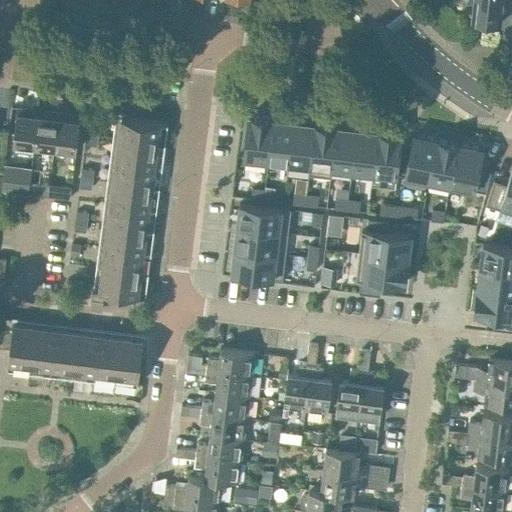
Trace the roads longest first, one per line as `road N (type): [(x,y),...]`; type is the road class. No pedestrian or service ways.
road 1 (residential): [(174,306),(208,31)]
road 2 (residential): [(428,337),(174,306)]
road 3 (residential): [(77,511),(150,450),(171,325)]
road 4 (residential): [(208,31),(10,5)]
road 5 (residential): [(0,293),(35,308),(171,325)]
road 6 (residential): [(410,511),(428,337)]
road 7 (residential): [(368,0),(316,40),(208,31)]
road 8 (tertiary): [(511,110),(453,75),(378,0)]
